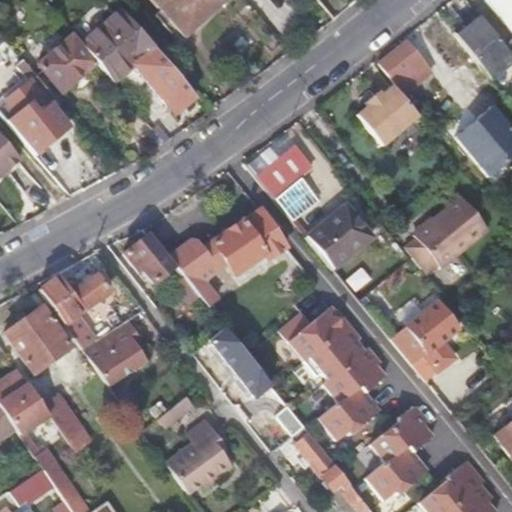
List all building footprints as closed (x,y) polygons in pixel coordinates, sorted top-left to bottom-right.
[(151,0),(184,37),(226,0),(151,0)] [(511,0),(484,0),(511,33),(511,0)] [(453,33),(477,63),(501,44),(469,4),(457,13),(465,23),(453,33)] [(194,96),(122,10),(81,45),(95,62),(112,82),(133,65),(173,113),(194,96)] [(492,81),(477,63),(453,33),(439,15),(421,30),(455,72),(466,63),(485,86),(492,81)] [(81,45),(72,35),(37,64),(60,92),(95,62),(81,45)] [(403,93),(425,75),(421,70),(430,63),(424,56),(426,54),(412,37),(379,64),(392,81),(393,80),(403,93)] [(421,70),(425,75),(426,76),(434,68),(430,63),(421,70)] [(30,80),(5,100),(43,148),(69,128),(30,80)] [(420,120),(395,89),(383,99),(380,96),(368,106),(370,109),(359,119),(384,150),(420,120)] [(483,115),(511,150),(511,132),(492,107),(483,115)] [(487,178),(511,158),(511,150),(483,115),(478,118),(469,126),(455,137),(487,178)] [(0,174),(19,158),(0,135),(0,174)] [(293,146),(255,177),(285,213),(292,221),(317,200),(298,177),(311,167),(293,146)] [(413,239),(401,248),(423,275),(435,266),(437,269),(485,231),(458,198),(411,236),(413,239)] [(305,237),(330,267),(369,235),(344,204),(305,237)] [(210,243),(223,262),(232,275),(261,254),(265,260),(285,246),(270,225),(259,209),(258,208),(239,221),(238,221),(209,242),(210,243)] [(153,283),(172,267),(147,236),(123,254),(136,271),(140,267),(153,283)] [(189,241),(167,256),(185,279),(199,296),(207,306),(217,298),(202,281),(216,268),(201,250),(200,250),(194,242),(189,241)] [(216,268),(223,262),(210,243),(201,250),(216,268)] [(220,293),(236,281),(225,267),(210,278),(220,293)] [(392,271),(358,299),(366,309),(400,280),(392,271)] [(64,327),(76,343),(81,350),(88,346),(95,341),(77,316),(82,312),(108,293),(95,274),(68,293),(56,276),(37,290),(63,325),(64,327)] [(191,303),(199,296),(185,279),(177,285),(191,303)] [(389,338),(411,365),(422,356),(436,373),(454,358),(440,341),(458,327),(437,301),(389,338)] [(34,375),(76,343),(64,327),(59,331),(40,306),(4,334),(34,375)] [(308,323),(285,341),(286,342),(289,345),(297,350),(301,353),(306,356),(312,359),(319,363),(325,366),(334,369),(361,348),(354,340),(356,339),(352,334),(354,332),(342,317),(337,315),(334,311),(329,306),(308,323)] [(299,312),(277,331),(285,341),(308,323),(299,312)] [(88,346),(81,350),(99,374),(107,385),(146,361),(136,346),(142,343),(128,320),(95,341),(88,346)] [(223,327),(210,338),(251,389),(256,385),(274,408),(271,422),(278,424),(289,438),(303,427),(256,368),(223,327)] [(289,345),(286,342),(314,377),(319,373),(325,380),(320,384),(335,402),(316,418),(334,440),(344,432),(347,435),(377,411),(368,400),(367,401),(363,396),(363,392),(383,376),(374,365),(376,364),(372,359),(374,357),(366,347),(362,350),(361,348),(334,369),(325,366),(319,363),(312,359),(306,356),(301,353),(297,350),(289,345)] [(411,365),(425,382),(436,373),(422,356),(411,365)] [(104,394),(110,389),(109,389),(108,387),(107,385),(99,374),(92,379),(104,394)] [(109,389),(110,389),(141,432),(153,422),(121,378),(108,387),(109,389)] [(27,384),(0,402),(0,409),(14,431),(18,436),(32,426),(33,428),(49,417),(43,408),(27,384)] [(49,417),(74,453),(90,442),(59,396),(43,408),(49,417)] [(168,411),(158,419),(165,428),(183,414),(176,405),(168,411)] [(413,405),(400,414),(395,417),(395,421),(367,444),(382,462),(363,478),(381,500),(392,491),(394,494),(424,470),(415,459),(414,461),(410,456),(410,451),(431,435),(422,425),(426,421),(413,405)] [(154,415),(157,419),(158,419),(168,411),(165,407),(154,415)] [(0,440),(14,431),(0,409),(0,440)] [(511,418),(490,437),(511,463),(511,418)] [(185,434),(191,443),(192,442),(194,445),(213,431),(205,420),(185,434)] [(289,438),(271,452),(277,460),(285,454),(293,464),(298,459),(304,467),(309,462),(331,490),(338,485),(359,511),(367,511),(370,510),(305,429),(300,432),(303,436),(294,444),(289,438)] [(164,463),(187,495),(200,485),(204,489),(218,479),(216,477),(230,467),(220,453),(215,445),(220,441),(213,431),(194,445),(192,442),(191,443),(164,463)] [(45,449),(33,457),(40,468),(41,469),(44,474),(53,487),(68,509),(70,511),(83,511),(74,498),(75,498),(53,466),(55,464),(45,449)] [(483,495),(485,493),(479,484),(482,481),(465,461),(443,477),(445,479),(440,483),(417,502),(425,511),(494,511),(495,511),(486,502),(487,500),(483,495)] [(41,469),(7,492),(10,496),(16,507),(25,501),(27,504),(53,487),(44,474),(41,469)]
